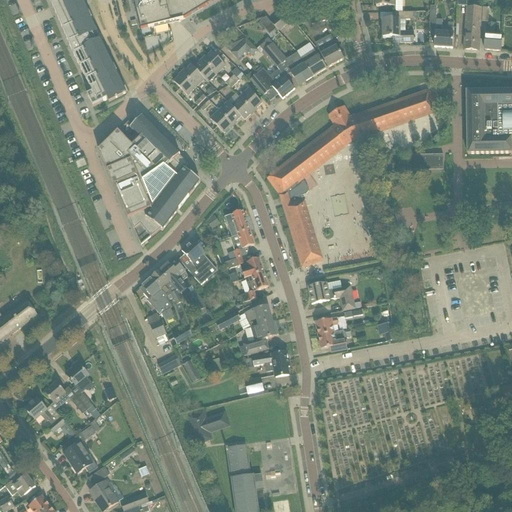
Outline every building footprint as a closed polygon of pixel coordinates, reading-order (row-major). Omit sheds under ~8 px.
[(49,0),(55,12),(55,13),(56,15),(57,18),(73,54),(93,94),(88,96),(89,99),(93,107),(108,100),(109,102),(123,95),(120,89),(123,88),(124,88),(116,73),(115,73),(113,75),(110,70),(114,68),(110,60),(109,60),(109,61),(106,62),(104,57),(107,55),(103,47),(102,47),(103,48),(100,49),(97,43),(100,42),(100,43),(101,42),(100,41),(96,43),(93,36),(97,34),(97,32),(96,33),(93,35),(91,29),(94,28),(95,28),(91,19),(87,21),(85,16),(88,15),(89,15),(84,3),(82,0),(49,0)] [(133,0),(141,30),(184,20),(185,19),(216,0),(133,0)] [(395,12),(402,12),(402,0),(375,0),(376,7),(386,7),(395,7),(395,12)] [(467,7),(465,40),(464,50),(478,51),(481,8),(467,7)] [(278,32),(293,20),(286,11),(271,23),(278,32)] [(337,30),(332,13),(324,15),(324,13),(311,14),(312,25),(326,21),(329,32),(337,30)] [(399,44),(413,43),(413,33),(400,33),(399,21),(413,21),(413,13),(392,13),(392,20),(382,20),(382,21),(381,21),(381,28),(382,28),(382,38),(392,38),(392,44),(393,44),(393,42),(399,42),(399,44)] [(265,35),(273,30),(265,18),(258,22),(265,35)] [(435,38),(434,48),(452,49),(453,39),(454,24),(448,23),(448,33),(442,33),(442,21),(436,20),(435,38)] [(486,33),(485,41),(484,51),(500,52),(502,37),(493,36),(494,24),(488,24),(487,33),(486,33)] [(238,61),(253,47),(246,39),(225,48),(231,53),(231,54),(238,61)] [(344,60),(334,42),(328,45),(318,50),(323,60),(328,68),(344,60)] [(272,44),(264,52),(273,63),(277,68),(286,60),(274,45),(272,44)] [(305,65),(313,78),(326,69),(321,61),(314,50),(305,56),(309,62),(305,65)] [(203,61),(217,75),(226,66),(212,52),(203,61)] [(299,86),(313,78),(305,65),(301,59),(294,64),(292,62),(286,66),(294,78),(299,86)] [(217,75),(203,61),(195,69),(194,69),(205,80),(208,83),(216,76),(217,75)] [(196,88),(205,80),(194,69),(191,66),(182,74),(196,88)] [(231,89),(239,80),(237,78),(241,74),(236,69),(232,73),(234,76),(226,84),(231,89)] [(282,100),(295,90),(278,71),(270,78),(263,70),(250,81),(264,97),(271,90),(270,90),(272,88),(282,100)] [(187,97),(194,90),(196,88),(182,74),(174,83),(187,97)] [(262,104),(255,97),(248,89),(239,98),(253,112),(262,104)] [(511,91),(466,92),(467,155),(489,155),(511,154),(511,139),(511,91)] [(322,262),(303,200),(302,197),(305,196),(306,195),(307,194),(308,194),(308,192),(309,191),(309,190),(308,189),(304,182),(302,184),(299,181),(343,147),(350,142),(354,139),(362,137),(429,114),(429,113),(437,111),(431,92),(423,95),(423,94),(356,117),(356,118),(348,120),(347,117),(348,116),(344,108),(339,111),(334,114),(329,116),(334,124),(335,123),(337,127),(331,131),(275,174),(268,180),(280,195),(281,198),(283,206),(302,268),(322,262)] [(198,107),(205,100),(206,98),(203,95),(195,104),(198,107)] [(245,121),(253,112),(239,98),(230,106),(245,121)] [(203,112),(210,105),(212,104),(209,101),(200,109),(203,112)] [(219,111),(233,125),(241,117),(244,121),(245,121),(230,106),(227,103),(219,111)] [(224,134),(233,125),(219,111),(210,120),(224,134)] [(200,182),(184,170),(187,165),(179,156),(180,155),(172,148),(172,147),(170,145),(142,117),(130,129),(140,139),(132,147),(118,132),(99,151),(106,168),(107,168),(108,171),(107,171),(128,219),(129,219),(134,230),(140,225),(151,238),(161,229),(162,230),(179,209),(179,210),(189,197),(188,196),(200,182)] [(407,156),(408,171),(444,170),(443,155),(421,156),(407,156)] [(74,163),(78,171),(88,167),(84,159),(74,163)] [(214,217),(207,222),(212,229),(214,228),(213,226),(215,221),(216,220),(214,217)] [(250,232),(245,218),(233,222),(227,224),(232,238),(238,236),(250,232)] [(254,246),(250,232),(238,236),(243,250),(254,246)] [(182,252),(188,260),(194,266),(188,272),(201,286),(215,274),(205,262),(202,264),(199,260),(205,254),(194,241),(182,252)] [(228,255),(230,262),(243,258),(240,250),(228,255)] [(264,274),(259,259),(245,264),(243,258),(230,262),(227,263),(229,270),(240,266),(245,280),(246,280),(252,278),(264,274)] [(184,281),(181,277),(186,273),(177,261),(171,266),(169,263),(160,271),(176,289),(181,294),(187,289),(182,283),(184,281)] [(176,289),(160,271),(157,274),(155,273),(151,276),(152,278),(151,279),(167,296),(166,298),(169,303),(173,301),(176,306),(175,306),(178,314),(183,312),(181,304),(183,303),(176,289)] [(269,288),(264,274),(252,278),(246,280),(250,293),(241,297),(243,304),(256,299),(254,293),(269,288)] [(166,298),(167,296),(151,279),(142,287),(147,292),(145,294),(150,300),(161,316),(173,309),(169,303),(166,298)] [(355,310),(350,288),(342,289),(340,282),(308,288),(312,305),(330,301),(340,299),(343,312),(355,310)] [(197,314),(205,308),(195,293),(187,298),(197,314)] [(26,302),(3,319),(0,315),(0,344),(38,316),(26,302)] [(251,328),(272,322),(268,308),(269,308),(268,307),(259,310),(255,311),(255,309),(253,310),(244,315),(251,328)] [(235,314),(217,324),(221,332),(227,328),(239,322),(235,314)] [(325,321),(316,323),(318,337),(333,334),(332,326),(338,325),(337,319),(325,321)] [(149,326),(155,340),(166,336),(160,321),(149,326)] [(184,331),(173,337),(178,346),(192,337),(187,322),(182,324),(184,331)] [(274,322),(272,322),(251,328),(255,342),(244,345),(245,349),(240,350),(242,358),(258,353),(257,346),(264,345),(263,341),(276,337),(276,336),(274,329),(276,329),(274,322)] [(395,338),(392,324),(383,326),(386,342),(387,343),(396,341),(395,338)] [(333,334),(318,337),(321,350),(330,349),(331,354),(347,350),(343,332),(333,334)] [(287,353),(253,359),(245,361),(246,369),(265,366),(266,372),(274,371),(276,378),(289,376),(287,368),(289,367),(287,353)] [(163,376),(182,367),(177,356),(158,366),(160,370),(157,372),(160,377),(163,376)] [(201,379),(193,365),(191,361),(183,365),(190,377),(192,381),(193,383),(201,379)] [(87,390),(92,386),(86,379),(89,377),(80,366),(74,371),(73,370),(66,376),(82,394),(87,390)] [(245,383),(248,395),(263,391),(260,379),(245,383)] [(69,399),(63,392),(56,384),(45,394),(53,404),(50,407),(55,412),(59,409),(58,408),(69,399)] [(505,404),(511,401),(511,387),(501,391),(505,404)] [(88,412),(93,407),(83,394),(78,399),(88,412)] [(88,412),(78,399),(72,403),(83,415),(88,412)] [(56,423),(61,419),(55,412),(50,407),(46,410),(37,400),(26,410),(35,421),(41,415),(47,422),(53,417),(55,419),(53,420),(56,423)] [(198,445),(202,444),(206,443),(212,441),(210,434),(230,427),(225,413),(207,420),(204,411),(194,415),(195,417),(189,419),(198,445)] [(61,419),(56,423),(49,429),(53,434),(65,424),(61,419)] [(96,435),(91,428),(82,434),(87,440),(96,435)] [(71,450),(65,455),(78,475),(86,469),(89,475),(98,469),(88,455),(89,455),(81,444),(73,449),(71,450)] [(266,511),(261,476),(260,476),(254,477),(250,477),(246,448),(246,447),(226,450),(230,480),(231,480),(235,511),(266,511)] [(132,450),(121,458),(123,462),(135,454),(132,450)] [(17,477),(27,469),(22,463),(7,476),(12,482),(17,477)] [(105,468),(97,473),(102,480),(110,476),(105,468)] [(20,481),(17,477),(11,483),(5,487),(13,497),(23,490),(26,494),(35,488),(27,476),(20,481)] [(104,511),(118,503),(112,495),(109,490),(111,489),(107,482),(90,493),(102,511),(104,511)] [(123,511),(127,511),(130,511),(147,505),(149,504),(145,494),(139,497),(140,497),(121,505),(123,511)] [(32,511),(43,511),(50,507),(42,497),(29,507),(32,511)] [(7,511),(15,508),(9,498),(0,502),(0,506),(2,510),(3,511),(7,511)]
